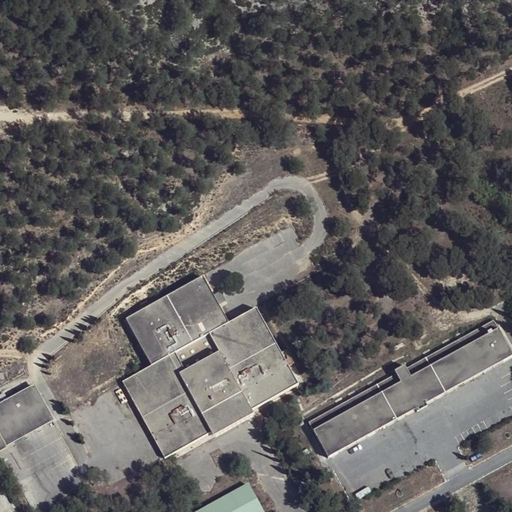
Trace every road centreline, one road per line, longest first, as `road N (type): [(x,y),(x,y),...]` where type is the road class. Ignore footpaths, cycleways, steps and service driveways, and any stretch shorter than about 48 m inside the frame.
road 1 (track): [(0,112),(333,118),(407,128),(511,66)]
road 2 (unknown): [(311,511),(270,452),(212,472)]
